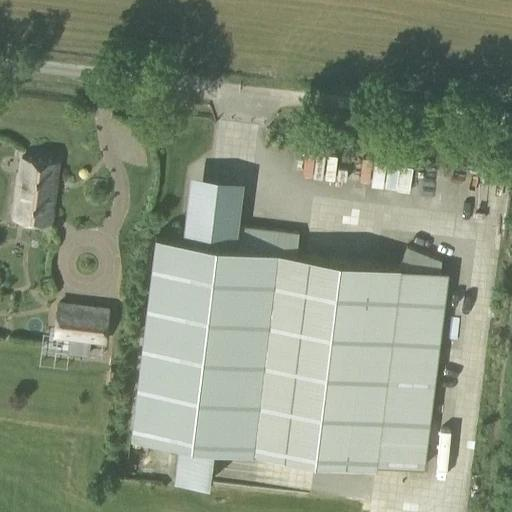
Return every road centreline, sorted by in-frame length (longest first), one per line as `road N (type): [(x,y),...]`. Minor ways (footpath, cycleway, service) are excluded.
road 1 (unknown): [(232,92),(247,174),(262,190),(425,223),(446,232),(474,270),(479,296),(444,511)]
road 2 (unclassified): [(318,103),(0,63)]
road 3 (track): [(318,103),(511,126)]
